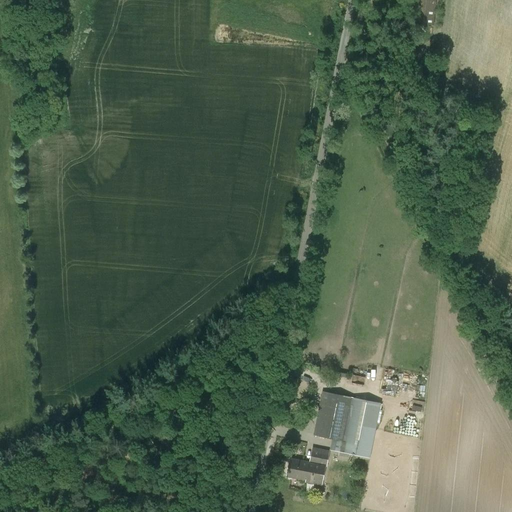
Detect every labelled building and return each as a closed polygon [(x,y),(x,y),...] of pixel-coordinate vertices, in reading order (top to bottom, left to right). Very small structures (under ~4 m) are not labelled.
[(281,0),(264,0),(262,4),(284,13),(287,5),(281,2),(281,0)] [(417,0),(415,24),(434,26),(436,0),(417,0)] [(357,374),(354,382),(364,385),(366,377),(357,374)] [(330,450),(351,454),(370,458),(381,404),(361,400),(322,393),(313,436),(332,439),(330,450)] [(306,480),(305,482),(322,486),(326,467),(329,451),(312,447),(309,463),(290,459),(286,476),(306,480)]
